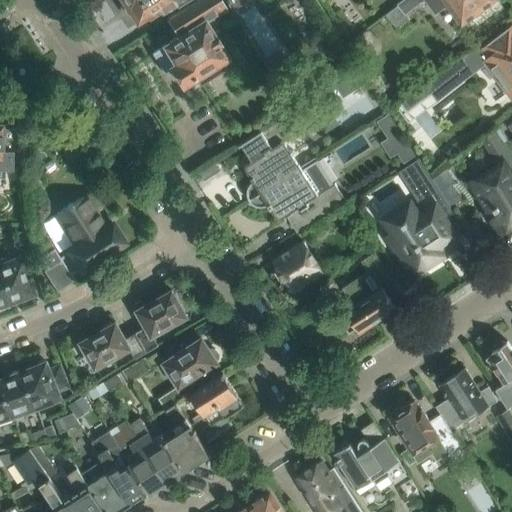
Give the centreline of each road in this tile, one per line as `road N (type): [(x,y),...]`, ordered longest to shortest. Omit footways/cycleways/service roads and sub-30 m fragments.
road 1 (residential): [(315,429),(511,295)]
road 2 (residential): [(205,253),(0,346)]
road 3 (residential): [(315,429),(205,253)]
road 4 (residential): [(205,253),(101,95)]
road 5 (residential): [(315,429),(190,511)]
